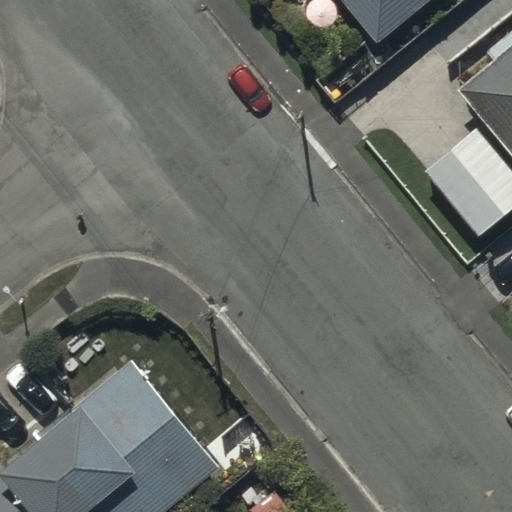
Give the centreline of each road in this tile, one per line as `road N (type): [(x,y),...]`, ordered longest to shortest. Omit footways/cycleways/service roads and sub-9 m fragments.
road 1 (unclassified): [(506,511),(167,98)]
road 2 (residential): [(167,98),(0,234)]
road 3 (unclassified): [(167,98),(86,0)]
